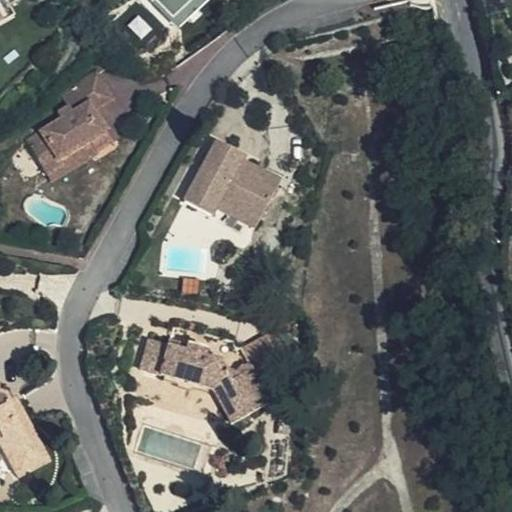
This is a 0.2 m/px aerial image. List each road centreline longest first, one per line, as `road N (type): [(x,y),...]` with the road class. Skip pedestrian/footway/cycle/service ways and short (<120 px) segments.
road 1 (residential): [(121,511),(72,386),(72,318),(211,72),(280,16),(337,0)]
road 2 (residential): [(511,378),(460,0)]
